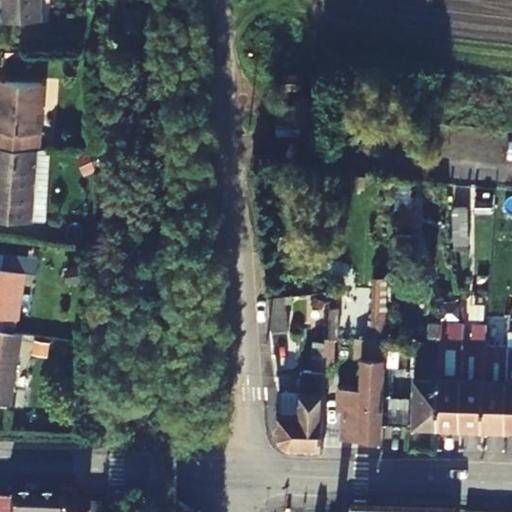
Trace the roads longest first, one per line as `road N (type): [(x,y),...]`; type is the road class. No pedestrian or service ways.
road 1 (residential): [(244,474),(249,391),(241,243),(216,49)]
road 2 (tertiary): [(244,474),(511,482)]
road 3 (tertiary): [(0,465),(244,474)]
